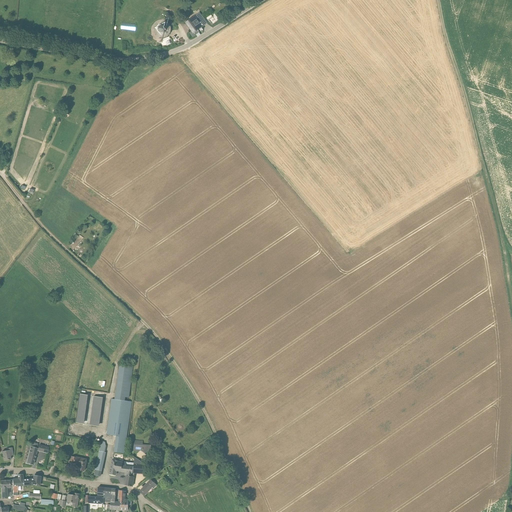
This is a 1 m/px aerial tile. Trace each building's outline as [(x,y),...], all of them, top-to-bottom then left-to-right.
[(198,31),(203,27),(207,24),(199,13),(195,16),(186,23),(192,31),(190,33),(193,37),(199,33),(198,31)] [(170,25),(169,24),(168,23),(167,22),(165,21),(164,20),(162,20),(161,20),(160,20),(158,21),(157,22),(156,22),(155,24),(154,25),(153,26),(153,27),(153,29),(153,30),(153,32),(153,33),(154,35),(155,36),(156,37),(157,37),(159,38),(160,38),(162,39),(163,38),(165,38),(166,38),(167,37),(168,36),(169,35),(170,33),(170,32),(171,31),(171,29),(171,28),(170,26),(170,25)] [(132,402),(124,401),(125,397),(129,398),(133,368),(119,366),(115,400),(111,399),(107,435),(116,436),(114,452),(124,454),(132,402)] [(84,424),(88,395),(80,394),(76,423),(84,424)] [(164,402),(159,396),(157,394),(156,395),(157,397),(155,399),(156,401),(154,403),(158,407),(164,402)] [(99,427),(103,398),(93,396),(89,425),(99,427)] [(100,474),(106,446),(105,442),(101,441),(98,451),(95,466),(94,472),(94,476),(100,476),(100,474)] [(33,465),(36,452),(37,449),(37,448),(38,445),(32,443),(31,447),(31,446),(26,464),(33,465)] [(134,444),(133,451),(139,452),(141,451),(144,454),(151,454),(152,445),(143,444),(134,444)] [(47,454),(49,447),(39,445),(38,451),(47,454)] [(7,449),(7,451),(2,452),(4,461),(11,460),(10,456),(13,456),(12,451),(11,448),(7,449)] [(86,460),(72,457),(70,456),(68,463),(74,464),(74,463),(80,464),(78,470),(84,471),(85,467),(86,460)] [(121,472),(123,460),(118,460),(112,459),(111,469),(110,474),(115,475),(116,471),(121,472)] [(145,474),(146,465),(141,464),(142,462),(138,459),(137,461),(136,464),(134,463),(133,463),(131,477),(127,476),(127,477),(125,485),(132,487),(133,477),(134,477),(135,473),(138,473),(138,471),(140,472),(142,472),(142,473),(145,474)] [(131,477),(133,463),(123,462),(123,460),(121,472),(125,473),(125,474),(127,475),(127,476),(131,477)] [(12,480),(13,490),(13,495),(18,495),(18,486),(23,486),(23,480),(22,475),(18,475),(18,479),(12,480)] [(39,486),(40,482),(41,477),(34,475),(33,479),(31,479),(23,480),(23,486),(24,486),(29,486),(39,486)] [(11,490),(13,490),(12,480),(10,480),(10,481),(0,481),(0,488),(1,488),(11,488),(11,490)] [(147,492),(152,487),(154,488),(157,485),(150,480),(143,488),(139,492),(144,496),(147,492)] [(103,498),(104,488),(98,487),(97,498),(89,497),(88,502),(88,503),(99,503),(103,504),(103,498)] [(1,488),(1,499),(7,499),(7,496),(12,496),(11,490),(11,488),(1,488)] [(111,495),(112,489),(104,488),(103,498),(111,499),(112,495),(111,495)] [(118,500),(118,502),(114,501),(115,495),(116,489),(112,489),(111,495),(112,495),(111,499),(112,499),(111,504),(111,509),(110,510),(112,510),(111,511),(114,511),(115,510),(120,510),(121,500),(119,500),(118,500)] [(119,490),(119,491),(118,500),(119,500),(121,500),(120,510),(128,510),(128,505),(131,505),(131,500),(125,500),(125,491),(120,491),(120,490),(119,490)] [(77,508),(78,499),(79,494),(72,493),(72,495),(68,494),(67,499),(66,502),(72,503),(72,507),(77,508)]
